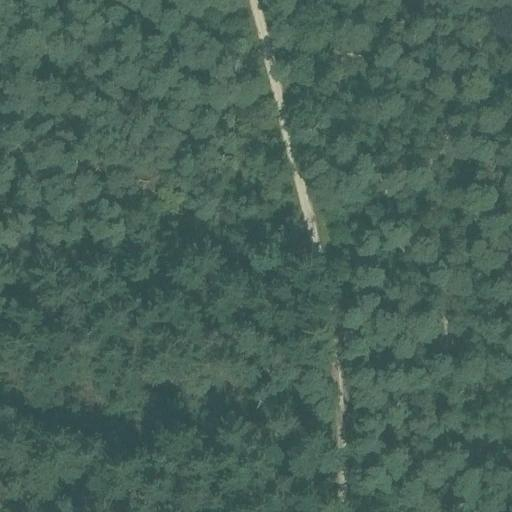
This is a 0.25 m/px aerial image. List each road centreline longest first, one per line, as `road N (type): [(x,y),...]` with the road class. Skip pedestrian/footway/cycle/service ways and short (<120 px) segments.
road 1 (track): [(253,0),(331,333),(336,511)]
road 2 (track): [(0,280),(319,265)]
